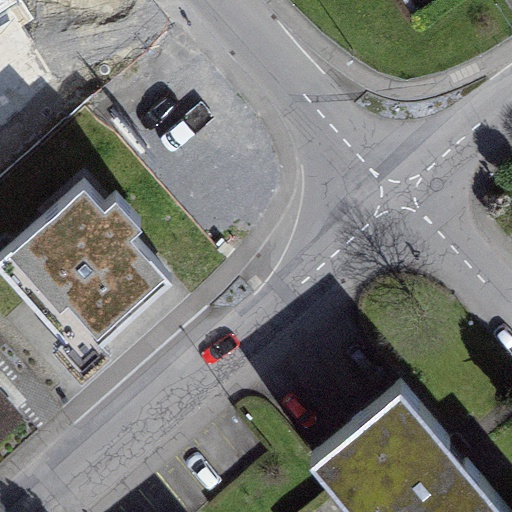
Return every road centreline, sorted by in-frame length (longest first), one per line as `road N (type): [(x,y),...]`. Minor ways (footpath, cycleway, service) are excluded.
road 1 (residential): [(400,195),(48,511)]
road 2 (residential): [(400,195),(220,0)]
road 3 (residential): [(400,195),(511,313)]
road 4 (residential): [(511,96),(400,195)]
